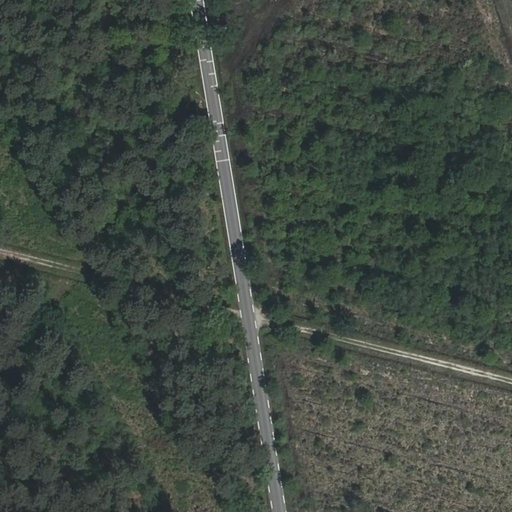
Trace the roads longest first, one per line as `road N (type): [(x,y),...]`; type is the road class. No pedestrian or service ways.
road 1 (track): [(511,380),(0,252)]
road 2 (tertiary): [(199,0),(280,511)]
